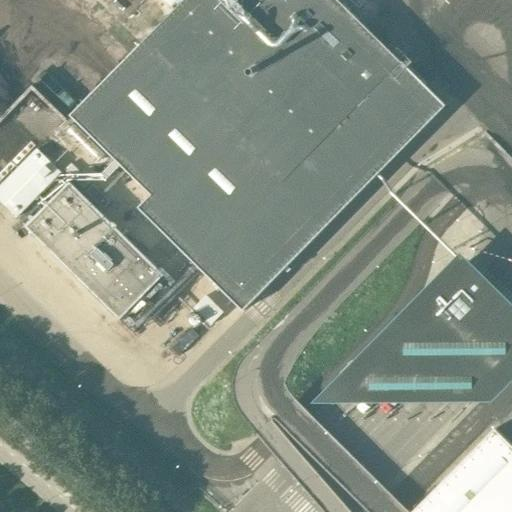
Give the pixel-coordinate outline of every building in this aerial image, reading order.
[(243,311),(446,105),(339,0),(183,0),(70,115),(151,194),(138,207),(243,311)] [(0,199),(17,217),(61,172),(38,149),(0,186),(0,199)] [(70,181),(26,226),(120,319),(164,274),(70,181)] [(415,329),(415,333),(511,333),(511,319),(464,272),(408,329),(415,329)] [(511,511),(511,437),(499,424),(411,511),(511,511)]
